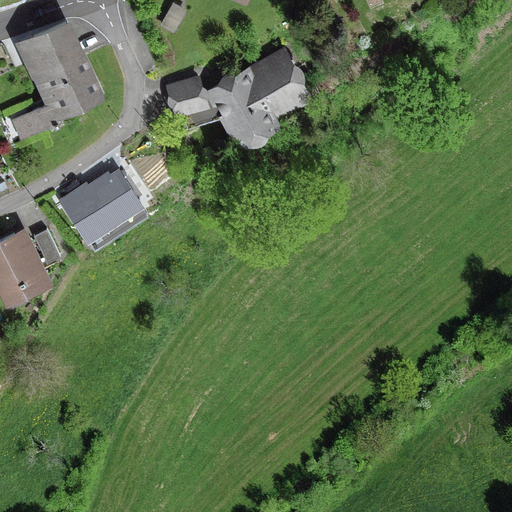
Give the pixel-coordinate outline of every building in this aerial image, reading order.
[(62,108),(96,92),(63,21),(28,37),(44,70),(34,74),(47,102),(30,110),(38,128),(52,122),(53,125),(57,123),(55,120),(65,115),(62,108)] [(221,82),(207,89),(237,142),(248,136),(252,136),(257,135),(261,132),(262,127),(273,121),(266,109),(303,88),(282,51),(245,71),(244,69),(230,77),(232,79),(222,85),(221,82)] [(170,96),(175,114),(204,105),(195,76),(166,85),(170,96)] [(142,208),(118,171),(65,204),(88,241),(142,208)] [(31,235),(45,261),(58,255),(44,228),(31,235)] [(38,265),(24,238),(16,242),(12,233),(0,238),(0,287),(6,301),(46,281),(38,265)]
